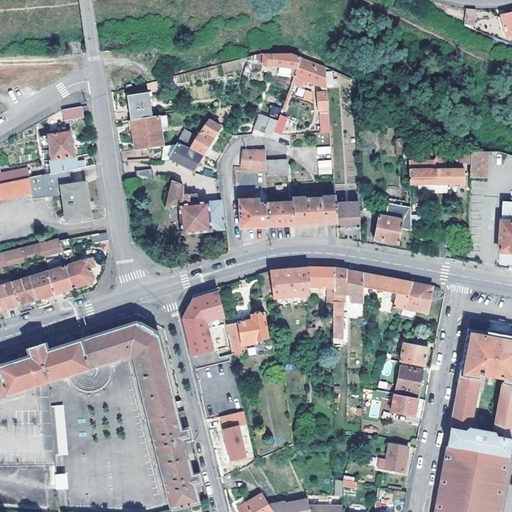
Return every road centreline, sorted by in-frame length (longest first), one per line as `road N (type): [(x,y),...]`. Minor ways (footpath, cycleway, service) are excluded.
road 1 (residential): [(464,276),(419,511)]
road 2 (secondary): [(236,264),(324,252),(464,276)]
road 3 (residential): [(219,511),(164,287)]
road 4 (residential): [(135,296),(97,79)]
road 5 (residential): [(236,264),(228,167),(238,146),(280,148)]
road 6 (secondary): [(0,338),(135,296)]
